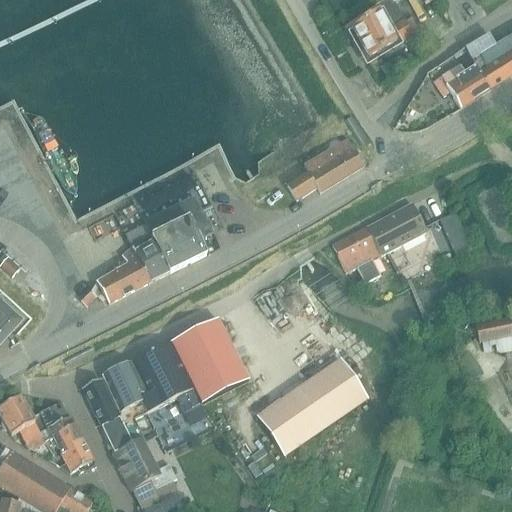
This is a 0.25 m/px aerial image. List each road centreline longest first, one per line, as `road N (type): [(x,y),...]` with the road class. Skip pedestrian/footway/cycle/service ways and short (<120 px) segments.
road 1 (residential): [(60,381),(496,158)]
road 2 (tertiary): [(0,371),(392,163)]
road 3 (residential): [(125,511),(60,381)]
road 4 (residential): [(366,116),(297,0)]
road 5 (tertiary): [(392,163),(511,101)]
road 6 (unknown): [(15,439),(76,490),(122,505)]
road 7 (residential): [(366,116),(464,38)]
